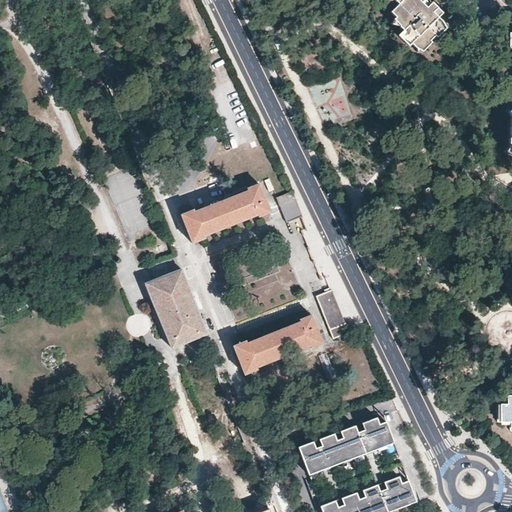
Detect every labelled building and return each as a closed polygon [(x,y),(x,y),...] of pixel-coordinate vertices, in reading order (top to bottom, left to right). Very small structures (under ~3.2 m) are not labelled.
[(419,0),(386,0),(388,2),(395,9),(387,16),(402,33),(398,37),(408,48),(411,45),(421,54),(446,28),(438,19),(442,14),(432,3),(430,6),(424,0),(422,3),(419,0)] [(204,235),(258,213),(259,216),(270,211),(259,183),(247,188),(248,190),(195,211),(191,203),(178,208),(192,242),(205,237),(204,235)] [(302,216),(292,190),(276,196),(287,222),(301,216),(302,216)] [(206,333),(180,268),(144,282),(170,347),(206,333)] [(330,289),(329,289),(315,295),(333,339),(347,332),(330,289)] [(255,367),(309,345),(310,347),(322,342),(311,314),(299,319),(300,321),(246,342),(244,340),(231,345),(245,380),(258,375),(255,367)] [(360,328),(353,330),(357,337),(363,335),(360,328)] [(511,397),(501,398),(501,406),(494,407),(494,424),(504,425),(504,431),(511,430),(511,397)] [(385,445),(381,437),(388,434),(383,422),(377,424),(374,418),(359,423),(362,430),(355,432),(353,426),(339,431),(342,437),(336,439),(333,433),(318,438),(321,445),(315,447),(312,441),(297,446),(307,474),(323,468),(319,459),(325,457),(329,466),(344,460),(341,454),(347,452),(350,458),(363,453),(360,444),(366,442),(370,451),(385,445)] [(391,443),(388,434),(381,437),(385,445),(391,443)] [(370,451),(366,442),(360,444),(363,453),(370,451)] [(350,458),(347,452),(341,454),(344,460),(350,458)] [(329,466),(325,457),(319,459),(323,468),(329,466)] [(321,511),(377,511),(412,499),(404,478),(398,481),(395,474),(380,479),(383,488),(377,491),(374,482),(360,487),(363,494),(357,496),(354,489),(339,495),(342,504),(336,506),(333,497),(318,503),(321,511)] [(383,488),(380,479),(374,482),(377,491),(383,488)] [(342,504),(339,495),(333,497),(336,506),(342,504)]
